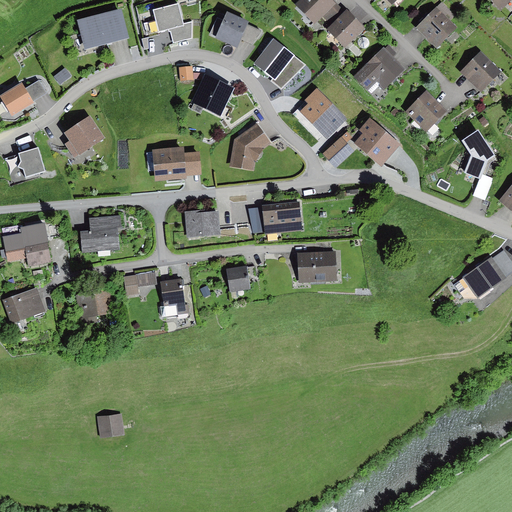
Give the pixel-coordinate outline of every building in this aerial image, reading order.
[(336,2),(333,0),(298,0),(295,4),(314,23),(317,21),(336,2)] [(511,0),(490,0),(501,10),(511,0)] [(345,11),(336,2),(317,21),(326,29),(345,11)] [(442,2),(416,26),(436,48),(458,27),(452,20),(456,17),(442,2)] [(179,4),(153,10),(155,20),(158,32),(167,30),(168,34),(171,33),(174,43),(192,39),(193,23),(184,25),(179,4)] [(365,28),(347,10),(345,11),(326,29),(345,48),(365,28)] [(121,12),(77,23),(84,51),(129,40),(121,12)] [(224,20),(217,17),(209,34),(237,46),(240,39),(247,24),(248,21),(227,12),(224,20)] [(158,32),(155,20),(145,23),(148,34),(158,32)] [(262,31),(247,24),(240,39),(251,45),(262,31)] [(273,38),(254,65),(272,79),(271,82),(282,90),(306,65),(273,38)] [(409,73),(386,50),(357,78),(370,91),(379,82),(389,92),(409,73)] [(501,71),(480,51),(460,71),(482,91),(501,71)] [(192,66),(179,68),(181,82),(194,80),(192,66)] [(65,68),(54,76),(60,84),(72,76),(65,68)] [(236,90),(204,76),(192,103),(223,118),(236,90)] [(39,80),(25,88),(33,101),(47,93),(39,80)] [(22,83),(0,95),(12,116),(34,104),(33,101),(25,88),(22,83)] [(346,119),(317,88),(304,100),(307,104),(299,110),(326,139),(346,119)] [(448,113),(427,93),(407,113),(428,133),(448,113)] [(396,109),(391,113),(396,117),(400,113),(396,109)] [(105,138),(90,116),(65,133),(70,140),(80,155),(105,138)] [(483,116),(479,119),(483,126),(488,123),(483,116)] [(401,147),(370,120),(360,131),(364,134),(355,145),(383,168),(401,147)] [(258,125),(234,141),(232,168),(255,171),(259,155),(273,147),(258,125)] [(478,130),(461,140),(471,155),(464,173),(481,180),(483,174),(488,161),(495,157),(478,130)] [(341,136),(322,153),(336,168),(354,151),(341,136)] [(80,155),(70,140),(64,144),(74,158),(80,155)] [(39,148),(20,153),(21,159),(18,166),(24,169),(26,176),(45,170),(39,148)] [(185,148),(153,152),(157,184),(204,177),(201,154),(186,156),(185,148)] [(21,159),(20,153),(4,158),(11,180),(26,176),(24,169),(18,166),(21,159)] [(494,179),(483,174),(481,180),(474,196),(485,201),(494,179)] [(511,187),(500,203),(511,212),(511,187)] [(299,202),(262,205),(262,207),(265,232),(265,234),(302,230),(299,202)] [(265,232),(262,207),(249,208),(253,233),(265,232)] [(205,209),(185,212),(187,237),(220,233),(218,211),(206,212),(205,209)] [(91,230),(80,231),(82,253),(120,249),(118,227),(122,227),(121,216),(90,219),(91,230)] [(22,233),(3,237),(8,262),(28,258),(29,266),(53,261),(45,222),(20,227),(22,233)] [(511,261),(503,250),(462,282),(477,301),(511,272),(511,261)] [(335,251),(298,253),(299,282),(336,281),(335,251)] [(247,266),(227,269),(230,292),(250,289),(249,281),(247,267),(247,266)] [(255,266),(247,267),(249,281),(257,280),(255,266)] [(155,273),(124,277),(127,295),(139,294),(138,287),(156,284),(155,273)] [(181,279),(161,282),(165,306),(160,306),(162,318),(190,313),(188,304),(185,304),(181,279)] [(207,286),(200,289),(204,297),(211,294),(207,286)] [(37,288),(3,300),(11,323),(45,311),(37,288)] [(112,289),(76,295),(83,324),(98,322),(97,315),(118,312),(112,289)] [(123,415),(98,420),(101,441),(127,437),(123,415)]
